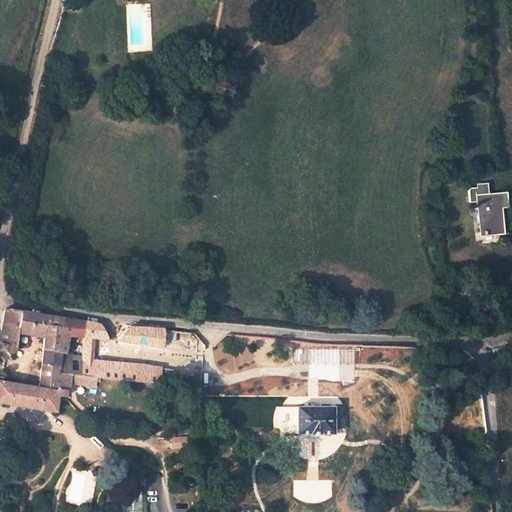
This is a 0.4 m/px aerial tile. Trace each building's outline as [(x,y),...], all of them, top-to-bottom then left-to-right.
[(478,196),(478,186),(470,185),(469,187),(469,188),(461,188),(460,189),(459,190),(459,202),(468,202),(470,234),(490,232),(488,208),(496,207),(495,195),(478,196)] [(0,402),(53,411),(55,396),(64,397),(65,392),(68,392),(69,376),(66,375),(59,375),(61,354),(66,354),(68,335),(83,338),(85,322),(41,315),(5,308),(0,333),(0,349),(15,352),(18,333),(44,337),(39,388),(0,382),(1,377),(0,377),(0,402)] [(83,338),(106,341),(107,341),(107,340),(107,339),(104,325),(85,322),(83,338)] [(115,342),(161,348),(163,330),(127,327),(115,340),(114,341),(114,342),(115,342)] [(69,355),(66,354),(61,354),(59,375),(66,375),(69,355)] [(157,385),(159,368),(80,360),(78,376),(157,385)] [(332,434),(333,408),(296,406),(295,433),(332,434)]
